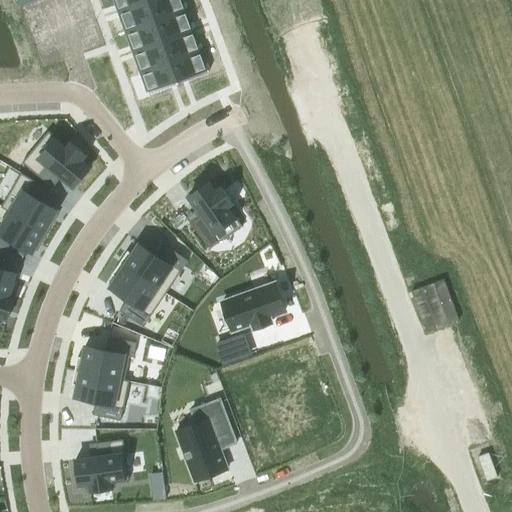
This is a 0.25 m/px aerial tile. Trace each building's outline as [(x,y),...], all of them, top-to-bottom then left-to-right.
[(148,0),(114,0),(118,11),(149,0),(148,0)] [(149,0),(118,11),(126,32),(156,21),(149,0)] [(182,0),(149,0),(156,21),(186,10),(182,0)] [(186,10),(156,21),(163,41),(194,30),(186,10)] [(156,21),(126,32),(133,52),(163,41),(156,21)] [(194,30),(163,41),(171,62),(201,51),(194,30)] [(163,41),(133,52),(141,73),(171,62),(163,41)] [(201,51),(171,62),(178,83),(209,72),(201,51)] [(171,62),(141,73),(148,94),(178,83),(171,62)] [(48,131),(22,162),(46,183),(55,173),(61,177),(73,187),(90,167),(83,160),(87,156),(69,141),(65,145),(48,131)] [(21,173),(1,207),(9,212),(10,211),(45,232),(55,213),(57,210),(37,198),(44,186),(21,173)] [(210,181),(188,197),(197,209),(201,215),(190,223),(209,249),(242,226),(229,208),(234,204),(220,185),(216,189),(210,181)] [(0,251),(4,254),(12,241),(32,253),(34,249),(45,232),(10,211),(9,212),(0,227),(0,251)] [(182,213),(170,221),(175,229),(188,220),(182,213)] [(127,251),(120,262),(166,293),(188,260),(164,244),(156,255),(138,244),(132,253),(127,251)] [(0,294),(9,297),(10,296),(17,274),(0,267),(0,266),(4,254),(0,251),(0,294)] [(116,277),(109,287),(127,299),(119,310),(144,326),(166,293),(120,262),(112,274),(116,277)] [(274,283),(222,301),(233,331),(252,324),(253,328),(271,322),(270,318),(285,312),(274,283)] [(0,320),(6,322),(14,298),(10,296),(9,297),(0,294),(0,320)] [(243,335),(217,345),(223,363),(249,354),(243,335)] [(78,357),(75,370),(124,380),(125,379),(129,356),(133,357),(136,342),(109,337),(106,350),(85,346),(83,358),(78,357)] [(75,370),(72,384),(77,385),(75,397),(95,401),(93,414),(120,420),(123,406),(124,406),(129,380),(125,379),(124,380),(75,370)] [(302,380),(265,395),(291,454),(326,440),(302,380)] [(196,424),(176,431),(195,481),(227,469),(220,449),(222,448),(220,443),(233,438),(235,438),(220,399),(191,410),(196,424)] [(91,457),(75,459),(79,486),(88,485),(89,491),(112,488),(112,482),(129,479),(123,439),(96,443),(98,456),(91,457)] [(165,489),(153,490),(154,499),(166,498),(165,489)]
